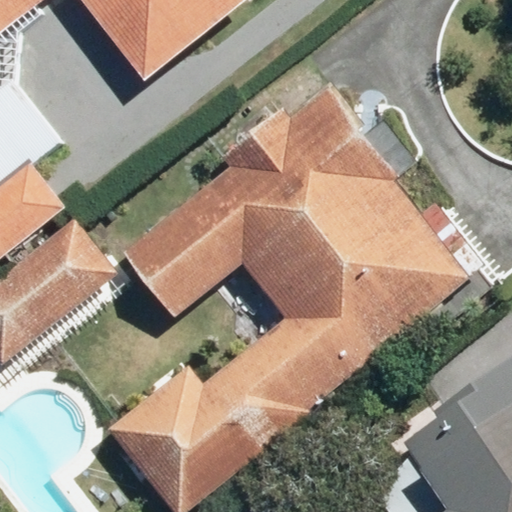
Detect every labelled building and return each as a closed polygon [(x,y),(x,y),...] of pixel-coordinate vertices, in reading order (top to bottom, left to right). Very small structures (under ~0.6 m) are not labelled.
[(266,0),(0,0),(0,24),(5,31),(47,0),(103,0),(161,78),(266,0)] [(301,318),(139,442),(192,511),(495,281),(468,245),(475,239),(407,150),(410,148),(352,73),(132,241),(190,316),(259,263),(301,318)] [(0,196),(0,248),(5,255),(75,207),(45,165),(0,196)] [(0,292),(0,347),(17,367),(130,271),(86,220),(0,292)] [(436,511),(511,511),(511,364),(412,435),(456,498),(436,511)]
